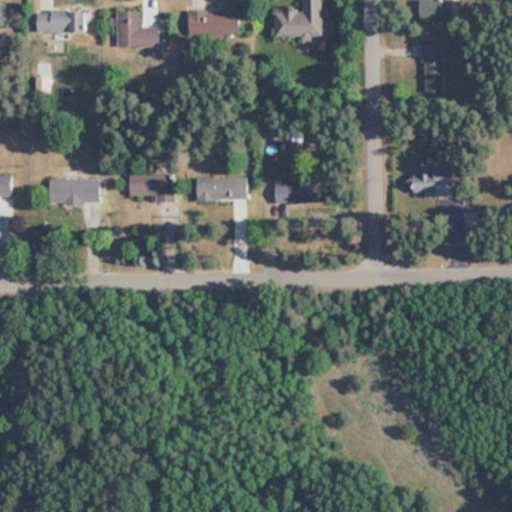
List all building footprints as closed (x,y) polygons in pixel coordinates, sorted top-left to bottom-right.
[(323,0),(303,0),(304,10),(276,11),(276,38),(325,37),(323,0)] [(454,0),(421,0),(422,21),(455,21),(454,0)] [(0,25),(8,26),(8,4),(0,4),(0,25)] [(87,11),(38,11),(38,33),(87,33),(87,11)] [(189,11),(189,36),(241,36),(241,11),(189,11)] [(118,47),(161,47),(161,27),(140,27),(140,12),(118,12),(118,47)] [(443,92),(443,43),(423,43),(423,92),(443,92)] [(42,140),(57,140),(57,115),(42,115),(42,140)] [(415,173),(415,194),(439,194),(439,185),(456,185),(456,167),(428,167),(428,173),(415,173)] [(131,173),(131,195),(156,195),(156,202),(175,202),(175,173),(131,173)] [(249,177),(196,177),(196,199),(249,199),(249,177)] [(0,196),(13,196),(13,178),(0,178),(0,196)] [(51,179),(51,204),(101,204),(101,179),(51,179)] [(288,223),(288,204),(316,203),(316,181),(273,182),(274,223),(288,223)]
